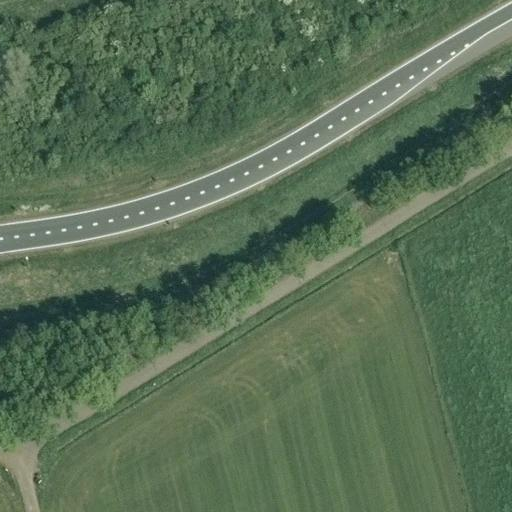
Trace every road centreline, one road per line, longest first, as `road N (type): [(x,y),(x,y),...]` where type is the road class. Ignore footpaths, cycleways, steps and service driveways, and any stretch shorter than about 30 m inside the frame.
road 1 (unclassified): [(0,447),(63,423),(511,150)]
road 2 (motorway): [(0,233),(193,189),(511,12)]
